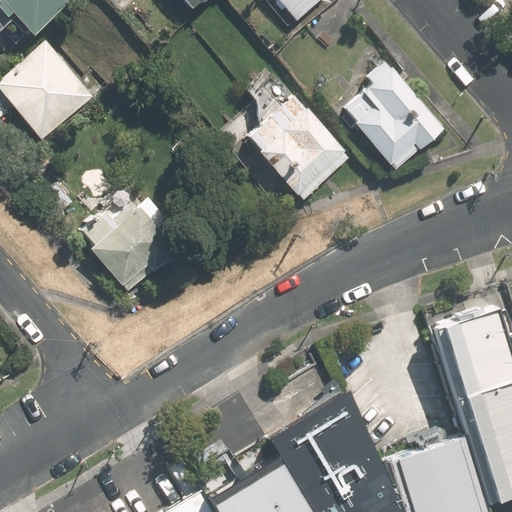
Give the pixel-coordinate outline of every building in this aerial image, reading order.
[(68,0),(1,0),(29,32),(68,0)] [(318,0),(276,0),(294,21),(318,0)] [(91,98),(42,39),(0,73),(0,94),(38,141),(91,98)] [(440,130),(386,65),(339,104),(392,169),(440,130)] [(345,161),(288,92),(242,130),(299,199),(345,161)] [(169,243),(128,201),(83,245),(124,286),(169,243)] [(460,429),(483,499),(511,490),(511,368),(491,304),(425,325),(460,429)] [(397,511),(340,383),(262,430),(270,445),(199,493),(192,484),(147,511),(397,511)] [(487,511),(483,499),(460,429),(379,459),(398,511),(487,511)] [(511,511),(511,490),(483,499),(487,511),(511,511)]
